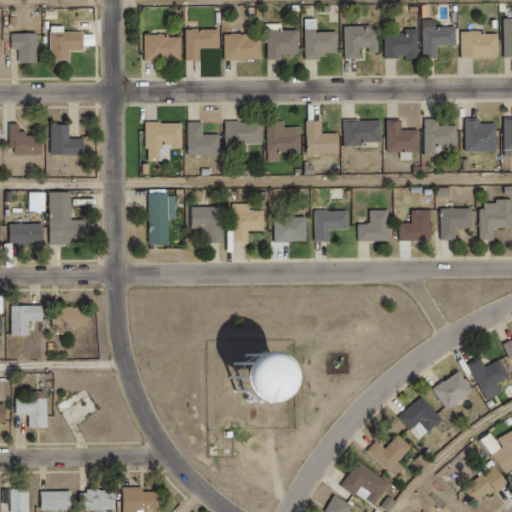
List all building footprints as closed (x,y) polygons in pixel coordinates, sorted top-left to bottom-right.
[(309,56),(341,55),(341,31),(320,31),(320,18),(308,18),(309,56)] [(438,19),(426,19),(426,57),(441,57),(441,45),(460,44),(459,26),(438,26),(438,19)] [(348,26),(348,58),(364,58),(364,47),(373,47),(373,52),(383,52),(382,25),(348,26)] [(66,31),(66,26),(53,26),(54,62),(73,62),(73,50),(87,50),(87,31),(66,31)] [(271,56),(302,55),(302,26),(271,27),(271,56)] [(189,29),(189,59),(204,59),(203,48),(223,48),(223,28),(189,29)] [(422,57),(422,29),(388,30),(389,58),(422,57)] [(501,56),(501,31),(464,32),(465,56),(501,56)] [(40,33),(14,33),(14,49),(22,49),(22,62),(40,62),(40,33)] [(185,59),(185,34),(148,35),(148,60),(185,59)] [(227,35),(228,59),(266,58),(265,34),(227,35)] [(428,156),(441,155),(441,147),(460,147),(460,125),(443,125),(442,118),(428,119),(428,156)] [(385,143),(384,119),(346,120),(346,143),(385,143)] [(500,150),(500,122),(484,123),(484,119),(468,119),(469,151),(500,150)] [(227,146),(246,146),(246,142),(265,142),(265,121),(228,120),(227,146)] [(324,120),(308,120),(309,153),(342,153),(342,132),(324,133),(324,120)] [(422,129),(405,129),(405,120),(390,120),(390,152),(403,152),(403,159),(415,159),(415,152),(422,151),(422,129)] [(185,122),(150,121),(149,160),(164,160),(164,142),(175,142),(175,148),(185,148),(185,122)] [(222,134),(206,133),(206,121),(191,121),(190,154),(222,154),(222,134)] [(282,152),(303,152),(302,126),(287,127),(287,121),(269,121),(270,161),(282,160),(282,152)] [(46,153),(46,135),(30,135),(30,131),(23,131),(23,123),(13,124),(14,154),(46,153)] [(54,154),(88,154),(87,138),(73,138),(73,124),(54,124),(54,154)] [(74,191),(52,192),(53,244),(74,243),(74,240),(88,239),(88,219),(75,219),(74,191)] [(33,192),(33,211),(50,211),(50,192),(33,192)] [(153,198),(153,251),(173,251),(173,222),(181,222),(181,201),(173,201),(172,198),(153,198)] [(511,203),(500,203),(500,207),(489,207),(489,212),(484,212),(484,243),(497,243),(497,230),(511,230),(511,203)] [(237,207),(238,249),(252,248),(252,235),(269,234),(268,214),(254,215),(253,207),(237,207)] [(195,212),(195,234),(208,233),(208,248),(226,247),(225,211),(195,212)] [(445,213),(446,245),(460,245),(460,232),(476,232),(475,212),(445,213)] [(320,214),(320,245),(332,245),(332,233),(353,233),(353,214),(320,214)] [(417,215),(417,227),(403,227),(403,245),(436,244),(435,214),(417,215)] [(374,215),(375,227),(362,228),(362,245),(393,244),(392,215),(374,215)] [(278,222),(279,245),(311,244),(310,221),(278,222)] [(13,244),(47,243),(47,223),(13,223),(13,244)] [(15,335),(33,335),(33,321),(48,321),(47,305),(14,305),(15,335)] [(56,326),(92,327),(93,307),(64,307),(64,317),(56,317),(56,326)] [(254,404),(247,408),(238,409),(231,408),(225,404),(220,399),(216,392),(215,385),(216,378),(220,371),(225,366),(232,362),(241,361),(249,363),(256,367),(261,374),(263,382),(263,390),(260,398),(254,404)] [(330,361),(289,372),(298,406),(340,394),(330,361)] [(471,369),(490,404),(506,395),(501,386),(511,380),(511,375),(505,363),(490,371),(484,362),(471,369)] [(437,392),(451,413),(477,395),(463,374),(437,392)] [(33,414),(32,427),(51,428),(51,398),(19,398),(19,414),(33,414)] [(426,400),(403,421),(423,444),(446,423),(426,400)] [(0,421),(10,421),(10,403),(0,402),(0,421)] [(511,436),(501,443),(507,453),(495,459),(506,479),(511,475),(511,436)] [(370,455),(399,482),(409,471),(403,464),(414,452),(401,440),(389,453),(379,444),(370,455)] [(364,466),(347,489),(359,498),(360,496),(378,509),(394,488),(364,466)] [(467,492),(478,509),(509,488),(497,471),(467,492)] [(126,511),(140,511),(140,509),(163,509),(162,491),(147,491),(146,486),(126,486),(126,511)] [(32,488),(3,488),(4,502),(13,502),(13,511),(18,511),(33,511),(32,488)] [(83,490),(83,509),(119,508),(118,489),(83,490)] [(45,509),(76,508),(75,490),(45,490),(45,509)] [(338,498),(330,511),(353,511),(356,508),(338,498)]
